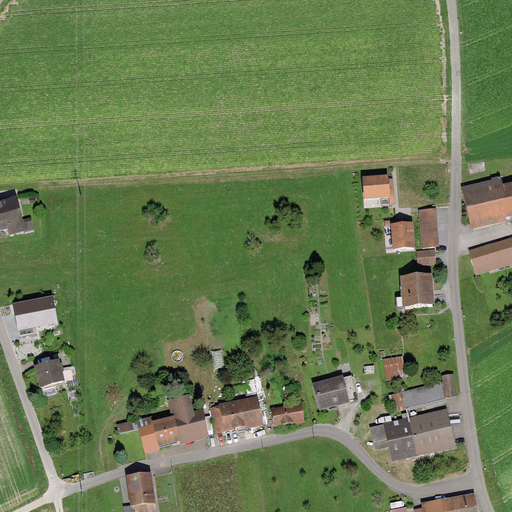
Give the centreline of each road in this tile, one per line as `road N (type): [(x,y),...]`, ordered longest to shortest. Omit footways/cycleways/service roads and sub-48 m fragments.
road 1 (unclassified): [(451,0),(452,263),(489,511)]
road 2 (track): [(58,492),(319,429),(341,435),(412,490),(479,477)]
road 3 (track): [(0,327),(58,492)]
